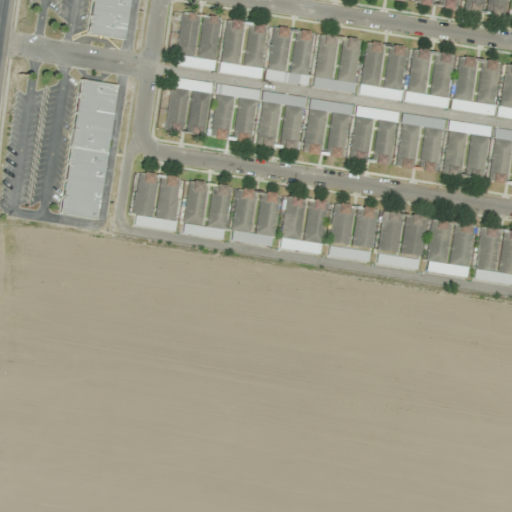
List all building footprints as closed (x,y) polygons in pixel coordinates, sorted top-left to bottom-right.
[(129,0),(91,0),(87,35),(124,41),(129,0)] [(456,10),(457,0),(413,0),(413,4),(456,10)] [(503,18),(505,0),(463,0),(462,12),(503,18)] [(173,66),(212,71),(219,18),(200,15),(180,13),(173,66)] [(265,24),(224,20),(219,74),(260,78),(265,24)] [(305,87),(312,32),(293,30),(293,29),(272,26),(264,81),(305,87)] [(352,94),(359,40),(338,37),(319,34),(311,89),(352,94)] [(357,96),(398,101),(404,47),(384,45),(384,43),(364,41),(357,96)] [(403,103),(444,108),(451,55),(431,52),(431,51),(410,49),(403,103)] [(477,59),(477,58),(457,56),(450,110),(491,116),(498,62),(477,59)] [(495,118),(511,120),(511,64),(503,63),(495,118)] [(210,83),(170,78),(163,131),(203,137),(210,83)] [(59,216),(97,220),(115,84),(76,80),(59,216)] [(350,106),(306,100),(306,99),(259,93),(259,91),(214,85),(208,141),(343,158),(350,106)] [(348,161),(390,165),(396,112),(354,108),(348,161)] [(400,115),(393,168),(435,173),(442,121),(400,115)] [(488,127),(446,122),(440,176),(482,180),(488,127)] [(486,183),(511,185),(511,131),(491,130),(486,183)] [(173,231),(179,177),(134,172),(130,216),(133,216),(132,227),(173,231)] [(222,241),(229,186),(208,183),(187,180),(180,235),(222,241)] [(271,247),(278,194),(235,188),(228,242),(271,247)] [(320,254),(326,201),(283,197),(277,250),(320,254)] [(327,244),(371,248),(375,208),(331,204),(327,244)] [(419,257),(425,217),(381,211),(375,250),(419,257)] [(429,220),(422,272),(465,278),(472,225),(429,220)] [(511,230),(478,227),(471,280),(511,285),(511,230)] [(326,257),(367,263),(368,252),(327,246),(326,257)] [(375,265),(415,270),(416,259),(376,255),(375,265)]
